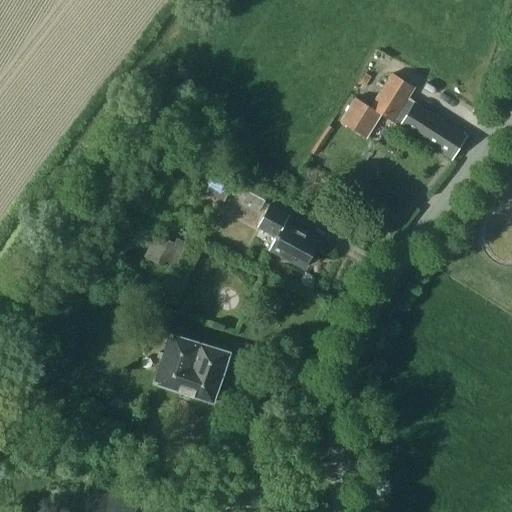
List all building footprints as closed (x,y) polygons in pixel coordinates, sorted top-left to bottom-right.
[(179,71),(176,73),(180,77),(184,81),(191,74),(184,67),(179,71)] [(370,108),(380,115),(451,160),(466,136),(407,98),(414,87),(392,74),(370,108)] [(365,138),(380,115),(370,108),(355,99),(340,122),(365,138)] [(206,194),(224,202),(230,191),(222,187),(225,180),(215,175),(206,194)] [(242,203),(258,212),(267,195),(241,181),(235,193),(244,198),(242,203)] [(288,216),(268,206),(257,226),(276,236),(269,249),(303,268),(317,241),(284,223),(288,216)] [(155,235),(143,257),(167,270),(170,263),(178,267),(188,244),(176,238),(173,245),(155,235)] [(230,353),(169,334),(154,383),(213,403),(230,353)] [(138,511),(140,497),(88,493),(86,511),(138,511)]
